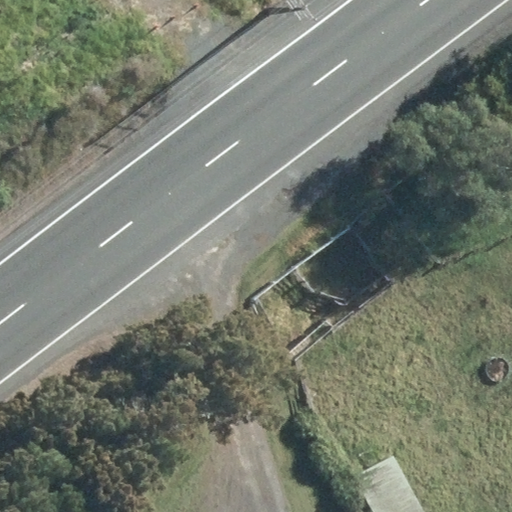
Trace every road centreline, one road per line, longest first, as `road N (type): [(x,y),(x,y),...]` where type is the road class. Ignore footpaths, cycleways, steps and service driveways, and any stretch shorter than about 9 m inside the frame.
road 1 (secondary): [(0,322),(423,0)]
road 2 (unknown): [(182,183),(276,405),(307,511)]
